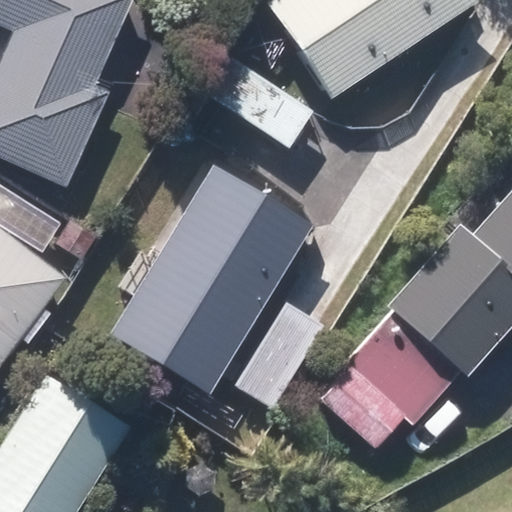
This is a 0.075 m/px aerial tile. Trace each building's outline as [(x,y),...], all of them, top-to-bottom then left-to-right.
[(125,0),(0,0),(0,26),(11,32),(0,56),(0,157),(60,185),(101,96),(85,89),(125,0)] [(267,0),(261,4),(325,100),(472,2),(470,0),(267,0)] [(229,56),(201,98),(285,154),(313,113),(229,56)] [(204,396),(305,227),(207,168),(105,337),(204,396)] [(511,184),(464,239),(453,229),(384,308),(387,311),(311,398),(369,448),(397,416),(409,426),(456,373),(462,377),(511,319),(511,184)] [(0,187),(0,226),(39,253),(57,227),(0,187)] [(0,356),(58,280),(0,236),(0,356)] [(291,299),(227,387),(260,411),(324,324),(291,299)] [(0,511),(70,511),(123,427),(40,376),(0,441),(0,511)]
